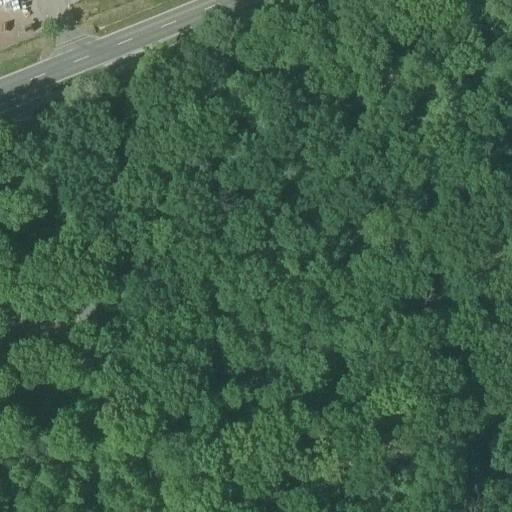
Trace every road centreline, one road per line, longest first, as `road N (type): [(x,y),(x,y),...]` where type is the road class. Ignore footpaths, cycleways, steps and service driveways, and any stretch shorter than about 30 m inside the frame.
road 1 (unclassified): [(170,511),(0,97)]
road 2 (track): [(263,511),(511,409)]
road 3 (secondary): [(0,97),(232,0)]
